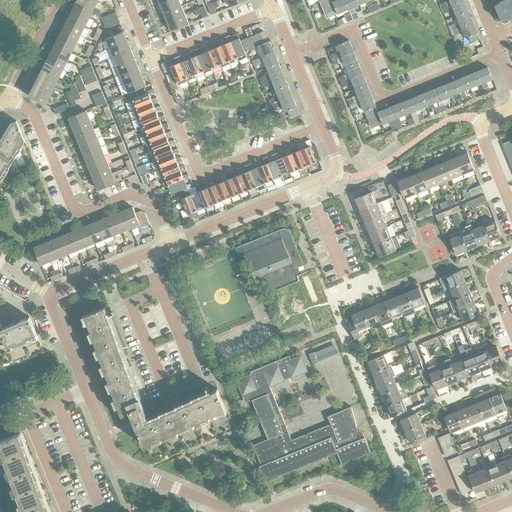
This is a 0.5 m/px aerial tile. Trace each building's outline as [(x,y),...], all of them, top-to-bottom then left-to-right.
[(94,9),(76,0),(74,5),(75,6),(73,10),(89,18),(94,9)] [(76,0),(94,9),(98,1),(96,0),(76,0)] [(161,8),(164,13),(181,6),(179,0),(169,0),(161,3),(163,7),(161,8)] [(328,17),(337,13),(333,1),(332,0),(320,0),(319,0),(321,6),(323,5),(328,17)] [(346,16),(349,21),(353,19),(345,0),(336,0),(333,1),(337,13),(344,11),(346,16)] [(354,7),(360,4),(357,0),(345,0),(353,19),(357,18),(356,12),(354,7)] [(375,11),(372,4),(370,0),(357,0),(360,4),(365,2),(367,7),(370,12),(375,11)] [(448,6),(452,5),(463,0),(448,0),(445,2),(440,5),(441,9),(448,6)] [(468,11),(463,0),(452,5),(456,16),(468,11)] [(495,5),(501,22),(511,17),(511,13),(506,0),(502,0),(499,1),(500,3),(495,5)] [(211,15),(216,12),(215,8),(219,6),(217,1),(207,5),(211,15)] [(167,17),(168,21),(185,15),(181,6),(164,13),(165,17),(167,17)] [(208,16),(204,6),(194,10),(196,15),(201,14),(203,18),(208,16)] [(70,13),(68,18),(85,26),(89,18),(73,10),(71,14),(70,13)] [(456,16),(461,26),(472,22),(468,11),(456,16)] [(106,29),(120,23),(115,12),(101,18),(106,29)] [(185,15),(168,21),(170,25),(169,26),(171,31),(189,24),(185,15)] [(85,26),(68,18),(65,22),(66,23),(64,27),(80,35),(85,26)] [(465,38),(468,37),(477,33),(472,22),(461,26),(465,38)] [(106,38),(109,48),(126,41),(125,37),(126,36),(121,26),(107,31),(109,37),(106,38)] [(59,35),(76,44),(80,35),(64,27),(62,31),(61,30),(59,35)] [(263,31),(240,41),(245,51),(258,46),(267,41),(263,31)] [(479,39),(477,33),(468,37),(471,42),(479,39)] [(56,44),(72,52),(76,44),(59,35),(57,40),(58,40),(56,44)] [(238,60),(247,57),(245,51),(240,41),(239,38),(233,41),(230,35),(226,37),(228,42),(230,41),(238,60)] [(230,64),(238,60),(230,41),(228,42),(224,44),(221,39),(217,40),(220,46),(222,45),(230,64)] [(331,60),(342,56),(353,51),(349,40),(337,45),(339,50),(329,54),(331,60)] [(126,41),(109,48),(113,57),(131,49),(129,45),(128,45),(126,41)] [(258,46),(262,56),(274,52),(269,41),(267,41),(258,46)] [(221,67),(230,64),(222,45),(220,46),(216,47),(213,42),(209,44),(211,49),(213,48),(221,67)] [(50,52),(67,61),(72,52),(56,44),(54,48),(53,48),(50,52)] [(212,71),(221,67),(213,48),(211,49),(207,51),(204,46),(200,47),(203,53),(205,52),(212,70),(212,71)] [(113,57),(117,66),(133,59),(132,55),(133,54),(131,49),(113,57)] [(204,73),(212,70),(205,52),(203,53),(199,54),(196,49),(192,51),(194,56),(196,55),(204,73)] [(353,51),(342,56),(331,60),(333,65),(339,63),(344,61),(346,67),(358,62),(353,51)] [(50,52),(48,57),(49,57),(47,61),(63,69),(67,61),(50,52)] [(262,56),(258,58),(252,61),(254,65),(259,64),(265,62),(267,68),(278,63),(274,52),(262,56)] [(204,74),(204,73),(196,55),(194,56),(190,58),(187,53),(183,54),(186,60),(188,59),(196,78),(204,74)] [(175,58),(177,63),(179,62),(187,81),(196,78),(188,59),(186,60),(182,61),(179,56),(175,58)] [(117,66),(121,75),(138,67),(136,62),(135,63),(133,59),(117,66)] [(178,85),(187,81),(179,62),(177,63),(173,65),(170,60),(166,61),(169,69),(171,68),(178,85)] [(42,68),(59,77),(63,69),(47,61),(45,65),(44,65),(42,68)] [(346,67),(351,78),(362,73),(358,62),(346,67)] [(278,63),(267,68),(271,79),(283,74),(278,63)] [(91,66),(86,68),(92,82),(97,80),(91,66)] [(121,75),(124,84),(141,77),(139,72),(140,72),(138,67),(121,75)] [(476,72),(481,83),(483,88),(485,94),(490,92),(488,87),(486,81),(492,79),(487,67),(476,72)] [(39,77),(55,86),(59,77),(42,68),(40,72),(41,73),(39,77)] [(80,70),(86,84),(92,82),(86,68),(80,70)] [(470,88),(481,83),(476,72),(465,76),(470,88)] [(367,84),(362,73),(351,78),(355,89),(367,84)] [(276,90),(287,85),(283,74),(271,79),(276,90)] [(75,77),(80,92),(86,89),(80,75),(75,77)] [(454,81),(459,92),(461,97),(463,103),(468,101),(466,96),(464,90),(470,88),(465,76),(454,81)] [(33,86),(50,95),(55,86),(39,77),(36,82),(35,82),(33,86)] [(124,84),(128,93),(135,90),(143,86),(146,85),(144,80),(142,81),(141,77),(124,84)] [(448,97),(459,92),(454,81),(443,85),(448,97)] [(69,86),(71,90),(75,100),(81,98),(79,92),(75,83),(69,86)] [(349,104),(360,100),(371,95),(367,84),(355,89),(357,95),(352,97),(347,100),(349,104)] [(276,90),(278,95),(268,100),(270,105),(292,96),(287,85),(276,90)] [(442,99),(448,97),(443,85),(433,90),(442,112),(446,110),(444,104),(442,99)] [(29,96),(45,104),(50,95),(33,86),(30,91),(32,92),(29,96)] [(143,86),(135,90),(138,97),(146,94),(145,92),(143,86)] [(129,101),(133,109),(152,101),(151,99),(150,95),(155,92),(153,88),(145,92),(146,94),(138,97),(129,101)] [(66,92),(71,106),(77,104),(75,100),(71,90),(66,92)] [(437,114),(442,112),(433,90),(422,94),(426,106),(432,103),(434,109),(437,114)] [(92,95),(94,101),(104,97),(102,91),(92,95)] [(415,110),(426,106),(422,94),(411,98),(415,110)] [(364,111),(376,106),(371,95),(360,100),(349,104),(351,108),(356,107),(362,105),(364,111)] [(285,112),(287,111),(297,107),(292,96),(270,105),(272,109),(277,108),(283,106),(285,112)] [(106,102),(104,97),(94,101),(96,106),(106,102)] [(133,109),(136,118),(156,110),(155,108),(153,104),(158,101),(157,97),(151,99),(152,101),(133,109)] [(415,123),(420,121),(415,110),(411,98),(400,103),(404,115),(410,112),(415,123)] [(67,103),(53,108),(55,114),(70,108),(67,103)] [(399,117),(404,115),(400,103),(389,107),(398,130),(402,128),(401,122),(399,117)] [(160,105),(155,108),(156,110),(136,118),(140,127),(159,118),(158,116),(157,112),(162,109),(160,105)] [(378,112),(376,106),(364,111),(366,116),(368,116),(373,128),(382,124),(378,112)] [(299,114),(297,107),(287,111),(290,118),(299,114)] [(394,131),(398,130),(389,107),(378,112),(382,124),(388,121),(391,126),(394,131)] [(72,122),(73,126),(90,119),(86,110),(68,117),(71,123),(72,122)] [(163,127),(162,125),(160,121),(165,118),(164,114),(158,116),(159,118),(140,127),(143,135),(163,127)] [(118,123),(119,126),(125,123),(122,115),(116,117),(118,123)] [(94,128),(90,119),(73,126),(75,131),(74,131),(76,136),(94,128)] [(27,338),(36,335),(37,335),(30,317),(1,328),(0,326),(0,181),(25,141),(16,120),(11,123),(0,140),(0,339),(3,338),(7,347),(15,343),(16,345),(28,340),(27,338)] [(164,129),(169,126),(167,122),(162,125),(163,127),(143,135),(147,144),(166,135),(165,133),(164,129)] [(97,137),(94,128),(76,136),(78,141),(79,140),(81,144),(97,137)] [(147,144),(150,152),(170,144),(169,142),(167,138),(172,135),(171,131),(165,133),(166,135),(147,144)] [(81,149),(83,154),(101,146),(97,137),(81,144),(82,148),(81,149)] [(170,144),(150,152),(154,160),(173,153),(172,150),(171,146),(176,143),(174,139),(169,142),(170,144)] [(307,147),(303,148),(301,149),(308,165),(316,162),(311,148),(313,147),(309,139),(305,141),(307,147)] [(511,139),(502,144),(504,150),(511,146),(511,139)] [(299,169),(308,165),(301,149),(303,148),(301,143),(297,144),(299,150),(295,152),(292,153),(299,169)] [(105,155),(101,146),(83,154),(85,158),(86,158),(88,162),(105,155)] [(291,172),(299,169),(292,153),(295,152),(292,146),(288,148),(290,154),(286,155),(284,156),(291,172)] [(174,155),(179,152),(178,148),(172,150),(173,153),(154,160),(157,169),(177,161),(176,159),(174,155)] [(292,177),(291,172),(284,156),(286,155),(284,150),(280,151),(282,157),(278,159),(275,160),(284,180),(292,177)] [(273,161),(269,162),(267,163),(275,184),(284,180),(275,160),(278,159),(275,153),(271,155),(273,161)] [(455,157),(462,174),(474,169),(467,153),(455,157)] [(108,164),(105,155),(88,162),(90,166),(89,167),(91,172),(108,164)] [(183,160),(181,156),(176,159),(177,161),(157,169),(161,178),(180,170),(179,167),(178,163),(183,160)] [(267,187),(275,184),(267,163),(269,162),(267,157),(263,158),(265,164),(261,166),(258,167),(267,187)] [(455,157),(444,162),(451,179),(462,174),(455,157)] [(258,191),(267,187),(258,167),(261,166),(258,160),(254,162),(256,168),(252,169),(250,170),(256,186),(258,191)] [(439,183),(451,179),(444,162),(432,167),(439,183)] [(112,173),(108,164),(91,172),(92,176),(94,176),(95,180),(112,173)] [(248,190),(256,186),(250,170),(252,169),(250,164),(246,165),(248,171),(244,173),(241,174),(248,190)] [(165,186),(168,185),(184,178),(183,176),(181,172),(186,169),(185,165),(179,167),(180,170),(161,178),(165,186)] [(239,193),(248,190),(241,174),(244,173),(241,167),(237,169),(239,175),(235,176),(233,177),(239,193)] [(432,167),(421,171),(428,188),(439,183),(432,167)] [(231,178),(226,180),(224,181),(231,196),(239,193),(233,177),(235,176),(233,171),(229,172),(231,178)] [(421,171),(409,176),(416,193),(428,188),(421,171)] [(96,184),(98,190),(120,181),(119,178),(115,180),(112,173),(95,180),(97,184),(96,184)] [(168,185),(172,193),(179,190),(187,187),(185,180),(190,177),(188,174),(183,176),(184,178),(168,185)] [(222,200),(231,196),(224,181),(226,180),(224,174),(220,176),(222,182),(218,183),(216,184),(222,200)] [(404,198),(416,193),(409,176),(398,181),(404,198)] [(207,188),(214,203),(222,200),(216,184),(218,183),(216,178),(212,179),(214,185),(209,187),(207,188)] [(199,191),(205,207),(214,203),(207,188),(209,187),(207,181),(203,183),(205,189),(201,190),(199,191)] [(394,183),(388,185),(392,197),(399,194),(394,183)] [(378,189),(376,184),(368,187),(370,192),(372,192),(378,189)] [(197,192),(190,195),(197,210),(205,207),(199,191),(201,190),(199,185),(195,186),(197,192)] [(469,190),(469,191),(472,196),(483,192),(480,185),(469,190)] [(197,210),(190,195),(187,187),(179,190),(182,198),(181,198),(188,214),(197,210)] [(355,198),(360,211),(377,204),(372,192),(370,192),(355,198)] [(484,195),(473,200),(475,205),(487,201),(484,195)] [(396,201),(398,208),(404,206),(401,199),(396,201)] [(477,209),(475,205),(473,200),(466,203),(468,207),(471,206),(473,211),(477,209)] [(382,202),(377,204),(360,211),(365,222),(382,215),(386,213),(382,202)] [(408,218),(404,206),(398,208),(401,215),(403,220),(408,218)] [(128,208),(124,210),(131,228),(140,224),(141,227),(149,224),(145,213),(142,214),(141,211),(135,213),(133,207),(128,209),(128,208)] [(451,209),(439,214),(441,218),(453,213),(451,209)] [(122,232),(131,228),(124,210),(118,212),(119,213),(115,215),(122,232)] [(110,215),(106,217),(113,235),(122,232),(115,215),(111,217),(110,215)] [(386,227),(382,215),(365,222),(370,234),(386,227)] [(101,220),(97,222),(104,239),(113,235),(106,217),(101,219),(101,220)] [(413,229),(408,218),(403,220),(405,224),(408,231),(413,229)] [(494,221),(484,225),(490,240),(500,236),(501,236),(495,221),(494,221)] [(92,223),(88,225),(95,243),(104,239),(97,222),(93,224),(92,223)] [(83,228),(79,230),(86,246),(95,243),(88,225),(83,227),(83,228)] [(490,240),(484,225),(472,230),(478,245),(490,240)] [(370,234),(374,245),(391,238),(386,227),(370,234)] [(266,294),(276,290),(299,280),(297,276),(306,272),(290,232),(290,231),(289,231),(288,230),(288,229),(287,229),(286,228),(285,228),(284,228),(283,228),(282,228),(235,248),(240,262),(246,259),(254,278),(255,278),(255,280),(260,279),(266,294)] [(416,236),(413,229),(408,231),(411,238),(416,236)] [(74,230),(69,232),(77,250),(86,246),(79,230),(75,231),(74,230)] [(457,254),(467,249),(461,235),(461,234),(460,230),(454,232),(456,237),(451,239),(450,239),(456,254),(457,254)] [(472,230),(461,234),(461,235),(467,249),(478,245),(472,230)] [(65,235),(61,237),(68,254),(77,250),(69,232),(65,234),(65,235)] [(51,240),(59,257),(68,254),(61,237),(57,239),(57,237),(51,240)] [(396,250),(391,238),(374,245),(379,256),(396,250)] [(48,242),(43,244),(50,261),(59,257),(51,240),(47,241),(48,242)] [(41,265),(50,261),(43,244),(39,246),(39,245),(33,247),(41,265)] [(109,252),(111,257),(117,254),(115,250),(112,251),(111,247),(108,248),(109,252)] [(54,271),(57,279),(63,276),(61,272),(59,273),(58,270),(55,271),(54,271)] [(445,277),(450,288),(465,281),(461,270),(445,276),(445,277)] [(470,292),(465,281),(450,288),(454,299),(470,292)] [(418,288),(407,292),(413,308),(424,303),(425,303),(418,287),(418,288)] [(402,312),(413,308),(407,292),(396,297),(402,312)] [(454,299),(459,310),(474,303),(470,292),(454,299)] [(396,297),(385,301),(391,317),(402,312),(396,297)] [(393,322),(391,317),(385,301),(374,306),(380,321),(382,326),(393,322)] [(463,321),(479,315),(479,314),(474,303),(459,310),(463,321)] [(374,306),(363,310),(369,326),(380,321),(374,306)] [(108,316),(105,307),(84,315),(91,331),(90,332),(97,348),(96,348),(103,364),(102,365),(109,381),(108,381),(115,398),(114,398),(122,416),(130,412),(144,445),(178,431),(177,431),(194,424),(193,423),(210,417),(209,416),(225,409),(217,389),(211,391),(211,392),(195,399),(179,406),(179,407),(163,413),(163,414),(145,422),(139,408),(141,408),(138,399),(132,383),(132,382),(125,366),(126,365),(120,349),(114,332),(108,316)] [(354,339),(355,339),(361,336),(358,331),(369,326),(363,310),(352,315),(351,315),(353,320),(347,323),(354,339)] [(444,325),(441,317),(436,319),(439,327),(444,325)] [(334,344),(314,352),(308,354),(313,364),(318,362),(317,361),(338,353),(334,344)] [(367,351),(368,356),(379,351),(378,346),(367,351)] [(496,346),(485,350),(492,366),(503,362),(496,346)] [(474,355),(481,371),(492,366),(485,350),(474,355)] [(368,361),(372,372),(388,365),(384,354),(368,360),(368,361)] [(289,355),(250,371),(251,374),(237,380),(244,399),(247,398),(248,402),(252,400),(267,439),(253,445),(258,458),(260,457),(263,464),(258,466),(265,482),(279,476),(336,452),(342,464),(371,453),(364,437),(362,432),(357,435),(356,432),(358,431),(351,406),(327,416),(330,424),(291,440),(269,386),(284,380),(283,378),(291,374),(292,377),(307,371),(301,356),(291,360),(289,355)] [(474,355),(463,359),(469,376),(481,371),(474,355)] [(458,380),(469,376),(463,359),(452,364),(458,380)] [(390,364),(388,365),(372,372),(377,383),(398,374),(395,367),(393,366),(391,366),(390,364)] [(452,364),(440,369),(447,385),(458,380),(452,364)] [(429,373),(436,389),(447,385),(440,369),(429,373)] [(398,374),(377,383),(382,394),(398,388),(393,376),(398,374)] [(325,379),(319,381),(323,389),(328,387),(325,379)] [(398,388),(382,394),(386,405),(407,396),(404,389),(399,391),(398,388)] [(499,392),(495,394),(495,395),(494,396),(489,398),(496,414),(506,409),(506,410),(507,409),(500,393),(499,393),(499,392)] [(408,397),(407,396),(386,405),(391,416),(390,416),(391,417),(407,410),(407,409),(406,410),(402,399),(408,397)] [(489,398),(478,403),(484,418),(495,414),(496,414),(489,398)] [(473,423),(484,418),(478,403),(467,407),(473,423)] [(467,407),(456,412),(462,428),(473,423),(467,407)] [(401,419),(405,430),(421,424),(416,413),(417,413),(416,412),(400,419),(400,420),(401,419)] [(445,416),(444,416),(451,432),(462,428),(456,412),(445,416)] [(511,423),(505,427),(502,428),(503,433),(507,431),(511,429),(511,423)] [(417,442),(427,438),(426,438),(421,424),(405,430),(410,441),(409,441),(410,442),(416,439),(417,442)] [(502,428),(490,433),(492,438),(503,433),(502,428)] [(23,511),(47,511),(40,493),(41,493),(34,476),(35,475),(28,458),(29,458),(22,441),(19,433),(0,441),(0,446),(5,459),(4,459),(8,468),(11,476),(10,477),(17,494),(24,511),(23,511)] [(438,438),(440,444),(452,439),(449,433),(438,438)] [(510,440),(508,435),(500,438),(502,443),(510,440)] [(454,446),(452,439),(440,444),(443,450),(454,446)] [(496,440),(489,443),(491,448),(498,445),(496,440)] [(491,448),(489,443),(482,446),(484,451),(491,448)] [(443,450),(446,457),(457,452),(454,446),(443,450)] [(477,448),(470,451),(472,456),(480,453),(477,448)] [(465,459),(472,456),(470,451),(463,454),(465,459)] [(461,461),(458,456),(447,460),(450,466),(461,461)] [(502,461),(497,463),(505,482),(508,480),(508,479),(511,477),(511,472),(505,456),(500,458),(502,461)] [(463,467),(461,461),(450,466),(452,472),(463,467)] [(501,483),(505,482),(497,463),(492,465),(491,462),(486,463),(495,484),(501,482),(501,483)] [(483,469),(478,471),(486,489),(489,488),(489,487),(495,484),(486,463),(481,465),(483,469)] [(465,473),(463,467),(452,472),(454,477),(465,473)] [(482,491),(486,489),(478,471),(474,473),(472,469),(467,471),(475,492),(476,492),(482,489),(482,491)] [(468,478),(465,473),(454,477),(457,483),(468,478)] [(470,484),(468,478),(457,483),(459,489),(470,484)] [(422,488),(417,485),(416,485),(416,484),(413,491),(412,491),(418,494),(418,495),(419,495),(422,488)] [(472,490),(470,484),(459,489),(461,494),(472,490)]
